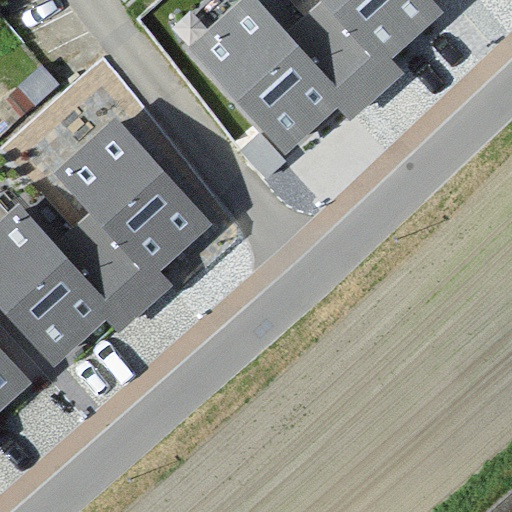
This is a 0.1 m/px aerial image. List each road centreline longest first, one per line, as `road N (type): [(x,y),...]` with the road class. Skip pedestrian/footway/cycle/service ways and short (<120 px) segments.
road 1 (residential): [(300,284),(92,0)]
road 2 (residential): [(300,284),(49,511)]
road 3 (residential): [(511,80),(300,284)]
